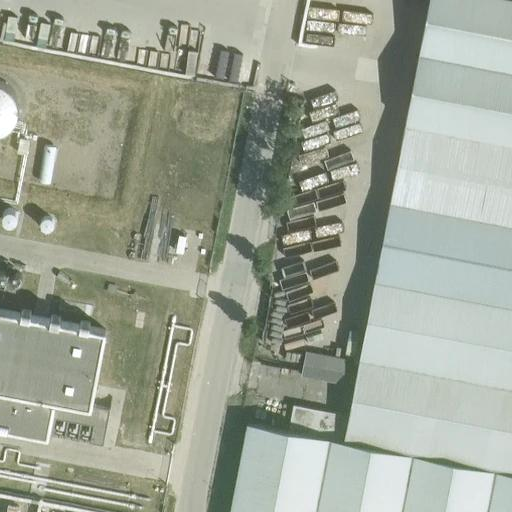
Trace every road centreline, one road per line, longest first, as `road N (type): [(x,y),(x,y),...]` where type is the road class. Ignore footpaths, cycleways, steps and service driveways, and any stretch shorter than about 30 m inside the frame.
road 1 (unclassified): [(188,511),(291,0)]
road 2 (unknown): [(149,0),(285,31)]
